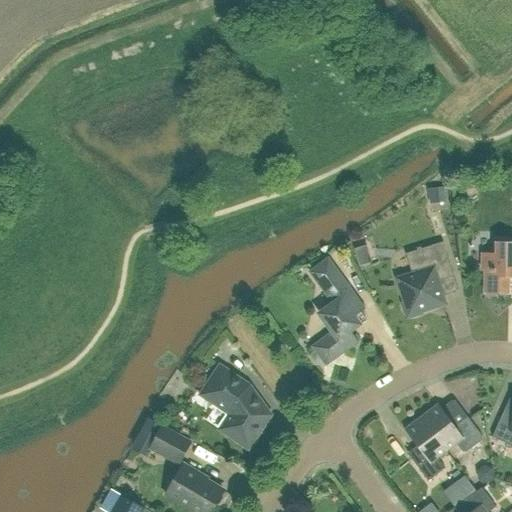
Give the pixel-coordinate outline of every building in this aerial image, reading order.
[(444,189),(426,190),(428,202),(445,200),(444,189)] [(453,275),(443,243),(405,254),(411,272),(412,272),(413,275),(397,280),(404,303),(404,308),(404,309),(406,313),(407,314),(411,316),(412,316),(416,316),(418,315),(421,312),(445,305),(437,280),(453,275)] [(511,243),(496,243),(495,255),(482,255),(481,270),(485,270),(484,294),(509,294),(509,278),(511,278),(511,243)] [(353,318),(355,316),(363,310),(350,292),(328,261),(311,273),(334,304),(319,315),(333,334),(314,348),(326,364),(355,343),(348,332),(353,329),(351,326),(356,322),(353,318)] [(248,449),(267,420),(266,419),(267,416),(262,407),(263,406),(249,386),(220,367),(201,396),(230,415),(220,430),(248,449)] [(454,427),(438,405),(421,418),(446,452),(456,445),(462,453),(466,453),(481,441),(482,437),(467,418),(454,427)] [(511,415),(503,412),(492,438),(511,447),(511,415)] [(437,459),(446,452),(421,418),(404,431),(421,453),(411,460),(428,482),(445,469),(437,459)] [(151,449),(179,464),(191,443),(162,427),(151,449)] [(221,462),(226,453),(204,440),(199,449),(221,462)] [(194,511),(210,511),(223,491),(199,477),(200,475),(184,465),(166,495),(194,511)] [(486,483),(492,478),(491,470),(483,467),(477,472),(478,480),(486,483)] [(463,475),(455,481),(466,495),(473,489),(463,475)] [(489,511),(495,508),(481,489),(456,507),(459,511),(489,511)] [(143,511),(144,510),(121,497),(112,511),(143,511)]
